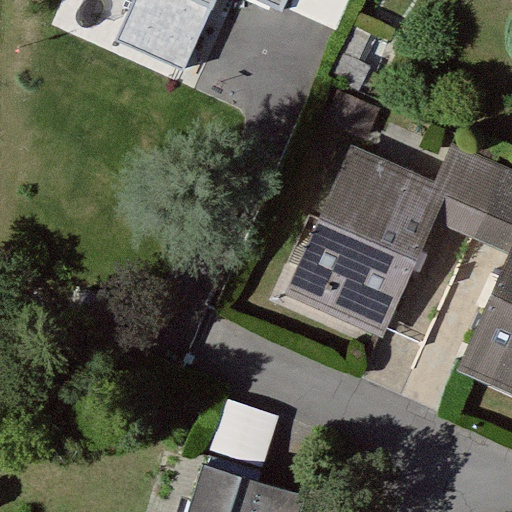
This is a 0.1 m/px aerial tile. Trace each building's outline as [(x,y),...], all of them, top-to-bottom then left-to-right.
[(234,0),(288,27),(299,0),(173,0),(215,18),(224,0),(234,0)] [(473,232),(499,168),(451,147),(434,186),(349,149),(288,287),(377,327),(428,212),(473,232)] [(511,173),(499,168),(473,232),(511,249),(462,363),(511,384),(511,173)] [(273,454),(282,403),(230,394),(221,445),(273,454)] [(297,511),(303,493),(197,461),(181,511),(297,511)]
